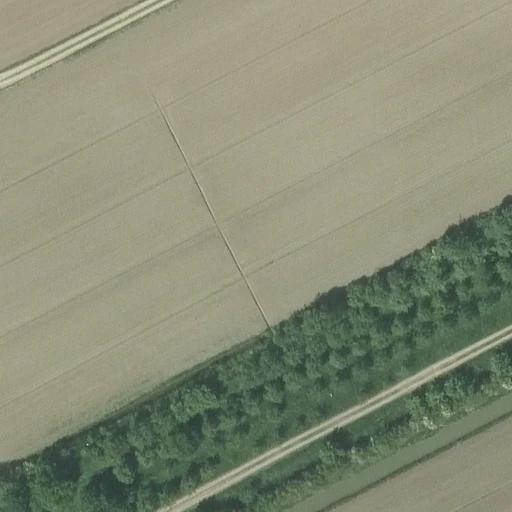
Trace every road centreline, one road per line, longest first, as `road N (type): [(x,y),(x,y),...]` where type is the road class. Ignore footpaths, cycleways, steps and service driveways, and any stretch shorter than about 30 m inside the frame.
road 1 (track): [(511,330),(157,511)]
road 2 (track): [(161,0),(0,83)]
